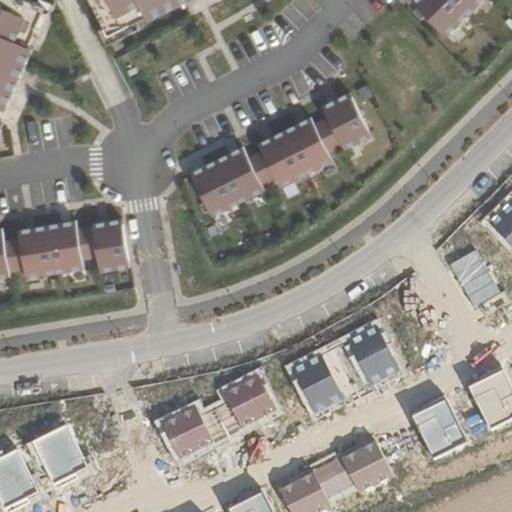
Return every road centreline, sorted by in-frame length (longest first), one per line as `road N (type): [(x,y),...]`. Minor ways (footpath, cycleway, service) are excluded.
road 1 (residential): [(154,498),(244,471),(490,360)]
road 2 (residential): [(133,163),(186,110),(288,59),(344,0)]
road 3 (residential): [(165,344),(286,307),(336,284),(403,236)]
road 4 (residential): [(165,344),(133,163)]
road 5 (residential): [(403,236),(511,124)]
road 6 (residential): [(403,236),(490,360)]
road 7 (residential): [(117,353),(154,498)]
road 8 (residential): [(133,163),(0,176)]
